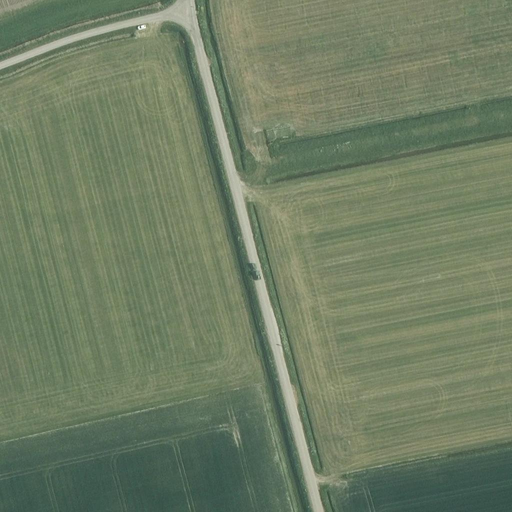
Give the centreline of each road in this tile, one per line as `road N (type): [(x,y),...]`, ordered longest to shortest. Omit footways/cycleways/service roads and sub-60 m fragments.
road 1 (unclassified): [(319,511),(189,12)]
road 2 (unclassified): [(0,64),(70,38),(189,12)]
